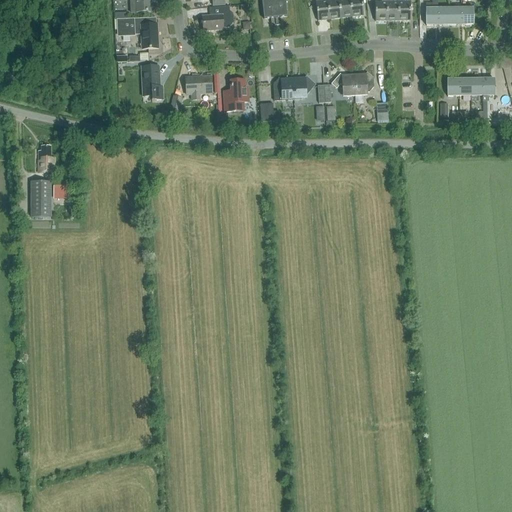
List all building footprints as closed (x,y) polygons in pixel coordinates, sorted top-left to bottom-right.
[(134,0),(136,13),(152,12),(151,0),(134,0)] [(285,0),(279,0),(273,1),(276,26),(281,26),(280,18),(287,17),(285,0)] [(318,22),(329,20),(326,0),(321,0),(322,2),(315,3),(318,22)] [(331,0),(326,0),(329,20),(341,19),(338,0),(332,1),(331,0)] [(341,19),(352,18),(349,0),(339,0),(338,0),(341,19)] [(349,0),(352,18),(363,16),(361,0),(349,0)] [(375,22),(387,22),(386,0),(381,0),(382,3),(375,3),(375,22)] [(391,0),(386,0),(387,22),(398,22),(398,3),(392,3),(391,0)] [(397,0),(398,3),(398,22),(410,21),(410,2),(403,2),(403,0),(397,0)] [(431,0),(432,4),(426,4),(426,26),(438,26),(438,9),(437,0),(431,0)] [(272,27),(276,26),(273,1),(262,2),(264,20),(271,19),(272,27)] [(455,9),(449,9),(450,26),(461,26),(461,9),(461,5),(455,5),(455,9)] [(229,7),(209,8),(210,16),(203,17),(204,32),(223,31),(223,26),(227,25),(230,22),(229,7)] [(438,9),(438,26),(450,26),(449,9),(438,9)] [(473,9),(461,9),(461,26),(473,26),(473,9)] [(135,32),(141,32),(142,50),(158,49),(157,25),(149,26),(148,19),(118,20),(119,36),(135,36),(135,32)] [(150,52),(142,53),(142,61),(151,60),(150,52)] [(163,101),(162,88),(160,88),(159,67),(141,68),(143,98),(152,97),(152,101),(163,101)] [(354,76),(355,97),(364,96),(367,93),(369,93),(374,88),(373,79),(367,73),(365,75),(354,76)] [(346,98),(355,97),(354,76),(342,77),(340,75),(331,85),(336,89),(340,85),(342,85),(343,95),(346,98)] [(200,95),(212,95),(211,77),(186,79),(187,96),(192,96),(192,101),(200,101),(200,95)] [(304,79),(293,80),(294,101),(303,100),(306,97),(306,95),(308,94),(314,87),(311,84),(312,82),(306,77),(304,79)] [(294,101),(293,80),(281,80),(279,79),(274,85),(279,89),(277,91),(273,95),(274,102),(294,101)] [(459,97),(459,80),(447,81),(447,97),(459,97)] [(471,80),(459,80),(459,97),(471,97),(471,80)] [(482,97),(482,80),(471,80),(471,97),(482,97)] [(494,80),(482,80),(482,97),(482,102),(488,102),(488,97),(494,97),(494,80)] [(231,82),(231,92),(224,92),(225,113),(243,112),(243,103),(248,103),(247,89),(245,89),(245,81),(231,82)] [(171,108),(179,110),(181,99),(174,97),(171,108)] [(263,122),(268,122),(274,122),(273,104),(262,105),(263,122)] [(377,122),(378,122),(378,124),(388,124),(387,104),(376,105),(377,122)] [(490,112),(483,112),(483,119),(506,119),(506,104),(491,104),(490,112)] [(440,105),(440,119),(448,119),(448,105),(440,105)] [(335,121),(334,107),(326,108),(327,121),(335,121)] [(324,108),(316,108),(317,122),(325,122),(324,108)] [(54,173),(54,159),(50,159),(50,147),(42,148),(42,152),(38,152),(39,174),(54,173)] [(49,218),(49,183),(29,183),(29,219),(49,218)] [(54,192),(68,192),(68,191),(68,183),(54,183),(54,192)]
